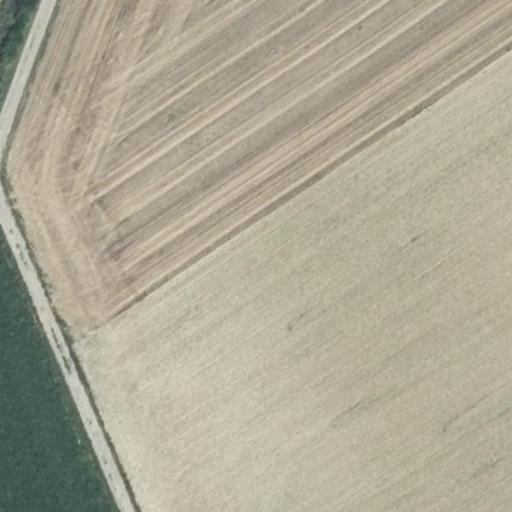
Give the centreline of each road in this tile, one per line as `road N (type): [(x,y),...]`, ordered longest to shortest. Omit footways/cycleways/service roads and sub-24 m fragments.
road 1 (track): [(0,206),(127,511)]
road 2 (track): [(0,141),(55,0)]
